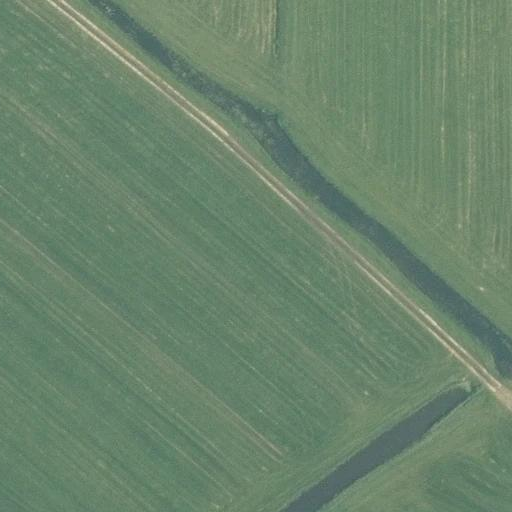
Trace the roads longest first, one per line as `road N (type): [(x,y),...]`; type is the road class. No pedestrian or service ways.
road 1 (track): [(511,401),(288,193),(55,0)]
road 2 (track): [(511,332),(327,164),(291,116),(253,97),(130,0)]
